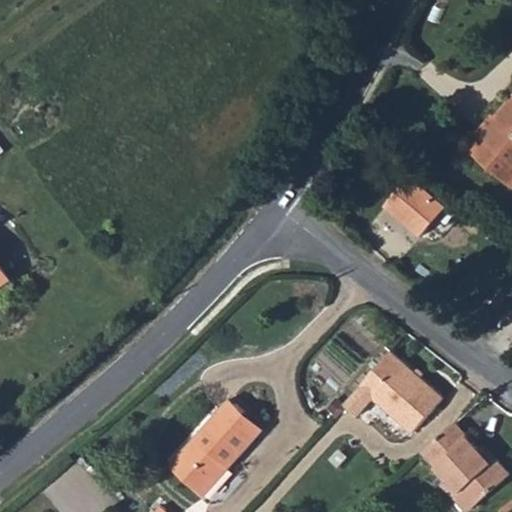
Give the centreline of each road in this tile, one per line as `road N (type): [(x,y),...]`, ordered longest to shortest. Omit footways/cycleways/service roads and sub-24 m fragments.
road 1 (tertiary): [(0,467),(137,356),(279,210)]
road 2 (residential): [(511,382),(338,244),(279,210)]
road 3 (tertiary): [(279,210),(393,0)]
